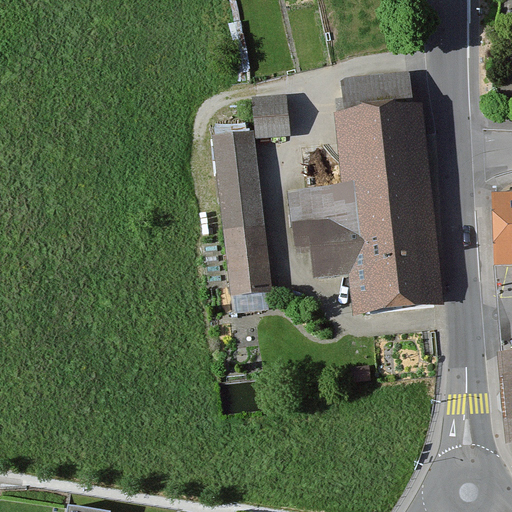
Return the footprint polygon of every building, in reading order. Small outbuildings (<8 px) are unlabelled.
[(347,114),(336,115),(344,192),(291,197),(297,255),(312,253),(315,284),(353,280),(356,316),(439,305),(421,107),(414,107),(411,80),(344,86),(347,114)] [(290,103),(257,104),(258,141),(291,140),(290,103)] [(256,139),(214,143),(233,324),(275,320),(256,139)] [(511,194),(497,195),(499,271),(511,270),(511,194)] [(511,360),(500,362),(503,450),(511,450),(511,360)]
